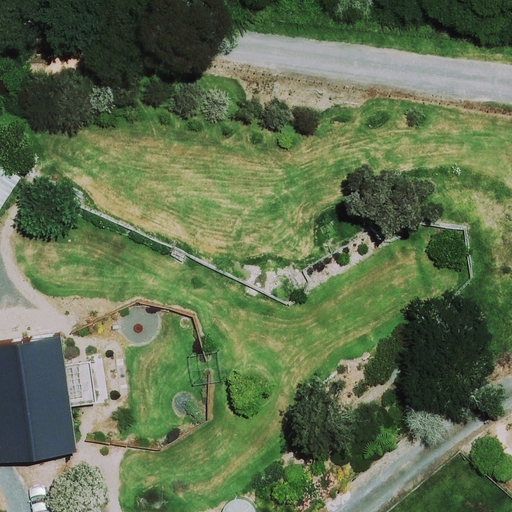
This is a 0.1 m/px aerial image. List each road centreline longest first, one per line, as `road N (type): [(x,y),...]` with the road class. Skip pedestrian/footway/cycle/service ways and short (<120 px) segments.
road 1 (track): [(511,87),(409,68),(0,30)]
road 2 (track): [(511,392),(355,511)]
